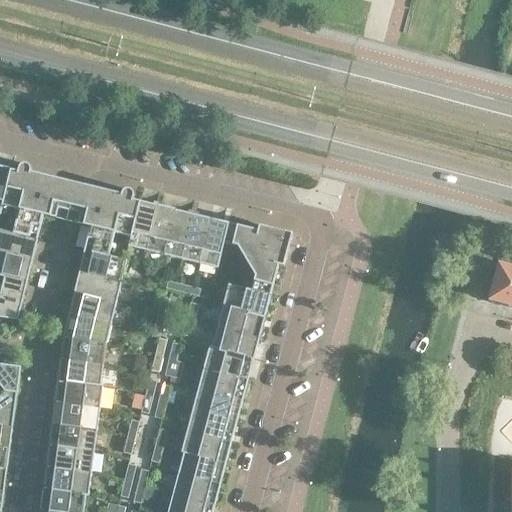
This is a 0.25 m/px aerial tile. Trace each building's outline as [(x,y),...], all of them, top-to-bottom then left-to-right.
[(131,238),(139,206),(132,204),(133,197),(134,196),(133,195),(133,193),(132,192),(131,191),(130,190),(129,190),(128,189),(126,190),(125,190),(124,190),(123,191),(122,192),(122,193),(121,195),(31,173),(31,171),(31,170),(30,169),(29,167),(28,166),(27,165),(26,165),(24,165),(22,165),(21,166),(20,166),(19,168),(18,170),(17,176),(11,174),(11,171),(2,206),(3,206),(18,210),(13,233),(13,234),(37,240),(43,216),(83,226),(90,228),(84,251),(108,257),(109,256),(114,234),(130,238),(131,238)] [(2,206),(11,171),(0,168),(0,215),(0,216),(3,206),(2,206)] [(146,252),(157,207),(139,203),(139,206),(131,238),(130,238),(128,247),(146,252)] [(164,256),(175,211),(157,207),(146,252),(164,256)] [(181,260),(192,215),(175,211),(164,256),(181,260)] [(199,265),(210,220),(192,215),(181,260),(199,265)] [(217,269),(224,244),(223,244),(228,224),(210,220),(199,265),(217,269)] [(246,262),(292,235),(289,234),(289,235),(286,234),(283,233),(282,232),(282,233),(276,231),(274,230),(274,231),(268,229),(266,228),(266,230),(266,234),(228,224),(223,244),(224,244),(237,247),(246,262)] [(0,252),(32,261),(37,240),(13,234),(13,233),(0,229),(0,252)] [(270,297),(280,258),(284,259),(284,260),(285,260),(286,258),(285,258),(287,252),(288,251),(287,251),(289,245),(290,243),(289,243),(290,241),(289,240),(290,237),(291,237),(292,235),(246,262),(255,277),(251,291),(251,292),(270,297)] [(121,283),(126,262),(127,261),(109,256),(108,257),(84,251),(79,272),(121,283)] [(27,282),(32,261),(0,252),(0,276),(4,278),(4,276),(27,282)] [(511,307),(511,269),(498,265),(489,302),(511,307)] [(116,304),(121,283),(79,272),(74,293),(116,304)] [(0,318),(17,321),(27,282),(4,276),(4,278),(0,293),(0,318)] [(182,293),(184,285),(167,281),(165,289),(182,293)] [(198,297),(200,290),(200,289),(184,285),(182,293),(198,297)] [(264,318),(270,297),(251,292),(251,291),(228,285),(222,307),(264,318)] [(111,325),(116,304),(74,293),(68,314),(111,325)] [(165,316),(169,299),(161,297),(157,314),(165,316)] [(194,321),(198,305),(190,303),(186,319),(194,321)] [(259,339),(264,318),(222,307),(217,328),(259,339)] [(106,345),(111,325),(68,314),(63,338),(63,339),(106,345)] [(161,332),(165,316),(157,314),(153,330),(161,332)] [(190,338),(194,321),(186,319),(182,336),(190,338)] [(253,359),(259,339),(217,328),(211,347),(209,346),(209,348),(253,360),(253,359)] [(103,366),(106,345),(63,339),(62,339),(60,360),(103,366)] [(163,357),(167,341),(159,339),(155,355),(163,357)] [(176,362),(180,345),(172,343),(168,360),(176,362)] [(248,381),(253,360),(209,348),(203,369),(248,381)] [(159,373),(163,357),(155,355),(151,371),(159,373)] [(100,386),(103,366),(60,360),(57,381),(103,388),(103,386),(100,386)] [(172,378),(176,362),(168,360),(164,376),(172,378)] [(0,383),(20,368),(0,365),(0,383)] [(0,425),(12,428),(17,394),(20,368),(0,383),(0,425)] [(242,401),(248,381),(203,369),(198,390),(242,401)] [(152,398),(157,382),(149,380),(145,396),(152,398)] [(100,409),(103,388),(57,381),(54,403),(100,409)] [(166,403),(170,387),(162,385),(158,401),(166,403)] [(237,422),(242,401),(198,390),(192,410),(237,422)] [(148,415),(152,398),(145,396),(141,413),(148,415)] [(162,420),(166,403),(158,401),(154,418),(162,420)] [(97,431),(100,409),(54,403),(51,425),(97,431)] [(231,443),(237,422),(192,410),(187,431),(231,443)] [(135,439),(139,422),(131,420),(127,437),(135,439)] [(0,447),(9,449),(12,428),(0,425),(0,447)] [(94,452),(97,431),(51,425),(48,446),(94,452)] [(162,447),(167,431),(159,429),(155,445),(162,447)] [(226,464),(231,443),(187,431),(181,452),(226,464)] [(131,455),(135,439),(127,437),(123,453),(131,455)] [(158,464),(162,447),(155,445),(151,462),(158,464)] [(91,474),(94,452),(48,446),(48,447),(46,468),(91,474)] [(0,469),(7,470),(9,449),(0,447),(0,469)] [(220,485),(226,464),(181,452),(181,453),(183,454),(178,474),(220,486),(220,485)] [(132,483),(136,466),(128,464),(124,481),(132,483)] [(88,495),(91,474),(46,468),(45,468),(43,489),(88,495)] [(145,488),(149,472),(141,470),(137,486),(145,488)] [(214,506),(220,486),(178,474),(172,495),(214,506)] [(128,499),(132,483),(124,481),(120,497),(128,499)] [(141,504),(145,488),(137,486),(133,502),(141,504)] [(50,511),(83,511),(86,496),(88,497),(88,495),(43,489),(40,510),(40,511),(50,511)] [(212,511),(214,507),(214,506),(172,495),(167,511),(212,511)]
